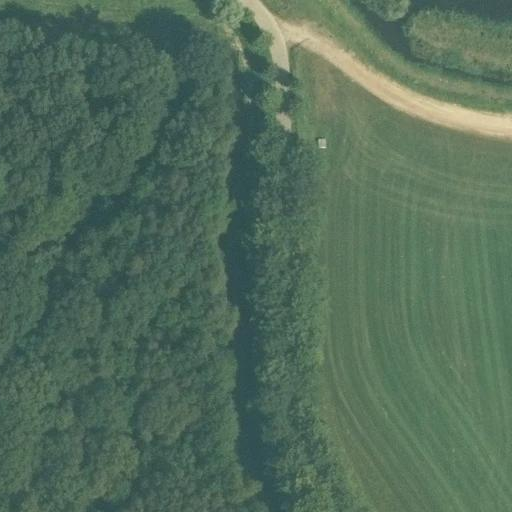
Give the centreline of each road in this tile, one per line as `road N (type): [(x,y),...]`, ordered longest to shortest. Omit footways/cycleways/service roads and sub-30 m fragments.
road 1 (unclassified): [(323,511),(284,410),(282,89),(278,54),(248,0)]
road 2 (unknown): [(511,122),(477,121),(429,105),(320,35),(269,33)]
